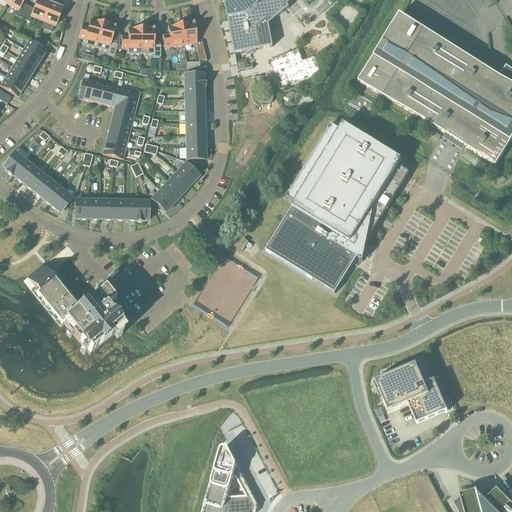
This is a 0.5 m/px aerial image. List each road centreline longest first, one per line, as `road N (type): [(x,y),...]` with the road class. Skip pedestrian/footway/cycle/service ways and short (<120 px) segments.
road 1 (residential): [(0,190),(46,225),(103,242),(142,239),(186,216),(206,193),(222,149),(218,78),(197,0)]
road 2 (unclassified): [(95,432),(201,381),(351,353)]
road 3 (unclassified): [(351,353),(398,343),(478,307),(511,306)]
road 4 (unclassified): [(456,451),(465,465),(488,471),(502,464),(510,441),(498,421),(482,417),(467,422),(455,443)]
road 5 (residential): [(78,0),(47,88),(0,135)]
road 6 (unclassified): [(351,353),(361,406),(390,474)]
